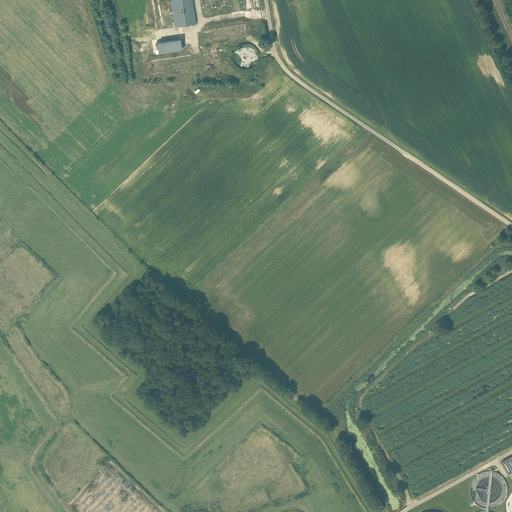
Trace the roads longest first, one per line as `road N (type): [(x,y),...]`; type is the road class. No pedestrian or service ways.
road 1 (unclassified): [(412,158),(284,63),(267,0)]
road 2 (track): [(511,226),(412,158)]
